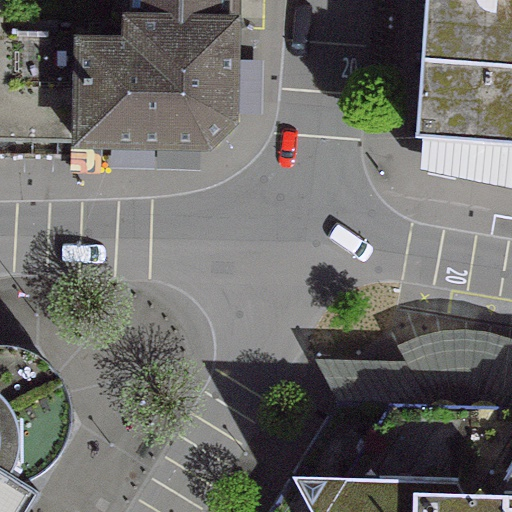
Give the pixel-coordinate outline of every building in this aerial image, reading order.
[(123,0),(123,24),(230,25),(230,0),(123,0)] [(511,0),(425,0),(415,139),(426,137),(422,169),(511,186),(511,0)] [(0,142),(203,147),(228,123),(230,25),(123,24),(123,26),(81,25),(81,35),(0,33),(0,142)] [(0,511),(23,511),(35,494),(14,481),(28,476),(41,467),(51,456),(58,442),(62,427),(63,412),(60,398),(54,384),(45,373),(34,363),(21,356),(6,353),(0,352),(0,511)] [(511,511),(511,408),(460,407),(333,404),(267,511),(511,511)] [(100,511),(105,504),(96,499),(87,511),(100,511)]
